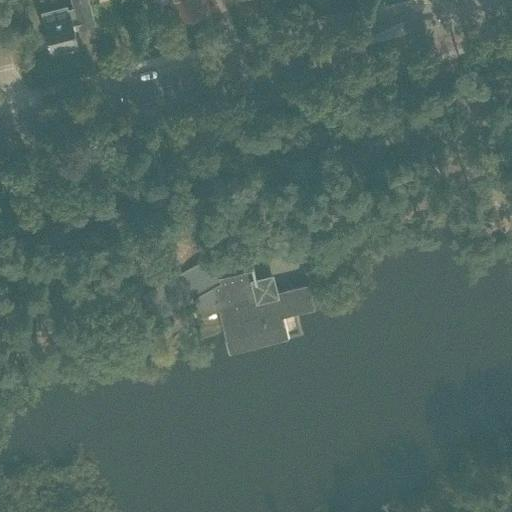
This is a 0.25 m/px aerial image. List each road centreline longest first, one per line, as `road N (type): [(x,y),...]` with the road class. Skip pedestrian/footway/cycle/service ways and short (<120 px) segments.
road 1 (secondary): [(17,124),(346,39)]
road 2 (secondary): [(346,39),(412,35),(485,16)]
